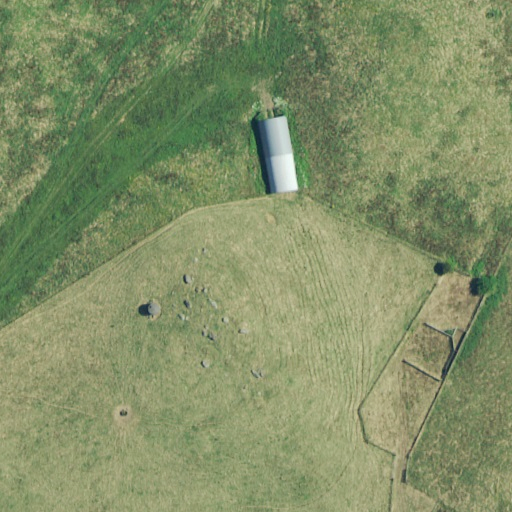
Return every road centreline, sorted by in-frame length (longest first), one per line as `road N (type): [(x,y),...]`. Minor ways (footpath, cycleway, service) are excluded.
road 1 (track): [(0,275),(216,0)]
road 2 (track): [(0,290),(215,88)]
road 3 (track): [(18,255),(114,67),(164,0)]
